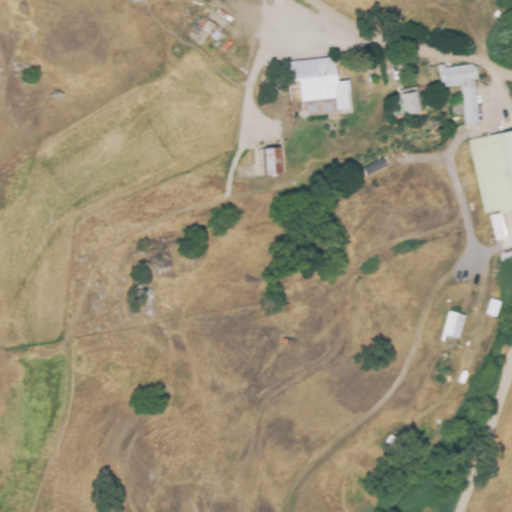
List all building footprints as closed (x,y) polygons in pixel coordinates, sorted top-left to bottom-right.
[(289,79),(335,77),(335,58),(288,60),(289,79)] [(464,124),(478,123),(473,79),(477,79),(475,64),(439,68),(441,88),(460,86),(464,124)] [(335,90),(360,88),(359,75),(334,78),(335,90)] [(394,110),(403,109),(405,116),(422,112),(416,88),(391,94),(394,110)] [(280,148),(265,149),(266,175),(282,174),(280,148)] [(486,314),(496,317),(501,302),(490,298),(486,314)] [(442,335),(459,339),(465,315),(448,311),(442,335)]
